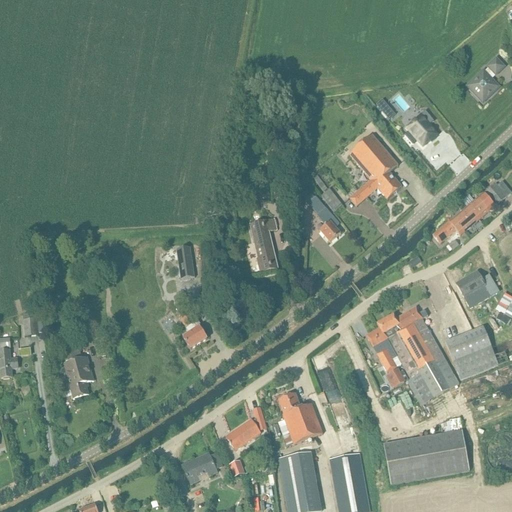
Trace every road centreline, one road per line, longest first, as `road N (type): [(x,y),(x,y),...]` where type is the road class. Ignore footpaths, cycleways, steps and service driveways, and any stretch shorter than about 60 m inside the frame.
road 1 (unclassified): [(0,498),(134,429),(348,279),(511,131)]
road 2 (residential): [(48,511),(254,392),(386,290),(453,261),(511,216)]
road 3 (unknown): [(49,475),(33,349)]
